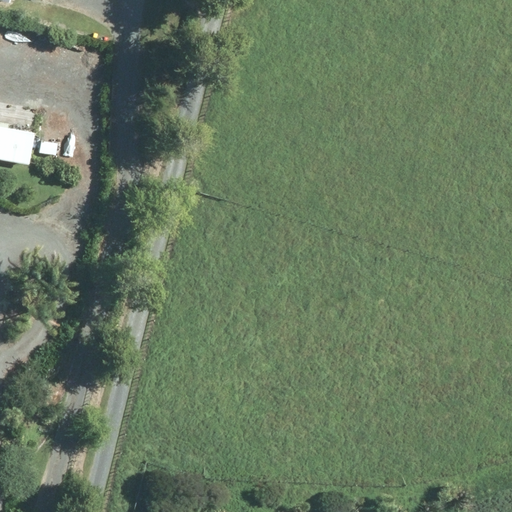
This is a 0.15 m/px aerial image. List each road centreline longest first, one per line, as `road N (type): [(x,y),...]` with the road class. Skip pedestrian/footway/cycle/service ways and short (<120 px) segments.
road 1 (unclassified): [(200,0),(76,511)]
road 2 (unclassified): [(48,260),(73,129),(42,87),(14,71),(0,74)]
road 3 (unclassified): [(0,410),(48,260)]
